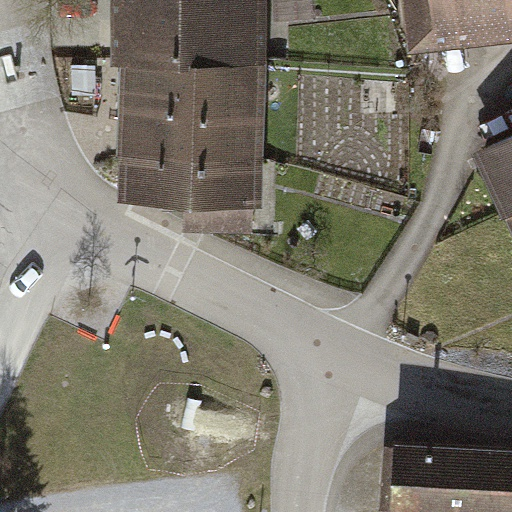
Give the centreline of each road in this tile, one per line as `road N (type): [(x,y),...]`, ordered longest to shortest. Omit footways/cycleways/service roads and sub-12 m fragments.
road 1 (unclassified): [(57,213),(342,356)]
road 2 (unclassified): [(342,356),(456,398),(511,408)]
road 3 (residential): [(342,356),(313,427),(298,511)]
road 4 (tertiary): [(0,337),(57,213)]
